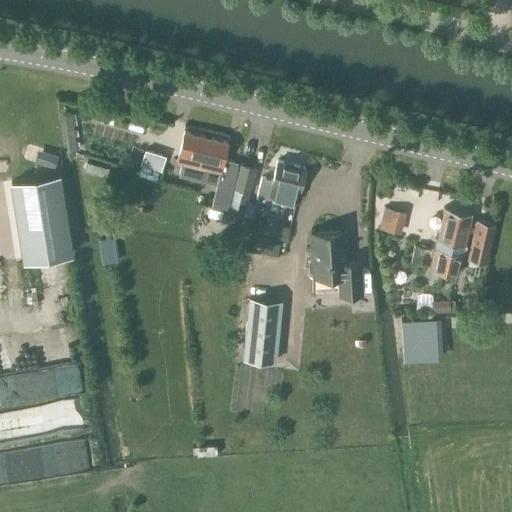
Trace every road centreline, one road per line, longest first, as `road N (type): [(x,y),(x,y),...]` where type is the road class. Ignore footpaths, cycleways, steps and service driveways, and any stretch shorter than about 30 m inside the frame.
road 1 (tertiary): [(511,169),(0,48)]
road 2 (unclassified): [(511,48),(332,0)]
